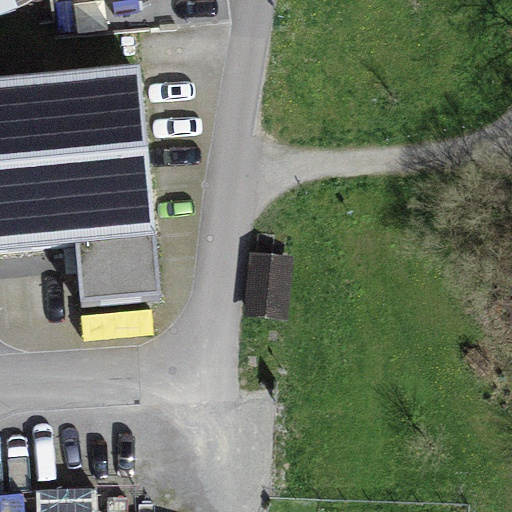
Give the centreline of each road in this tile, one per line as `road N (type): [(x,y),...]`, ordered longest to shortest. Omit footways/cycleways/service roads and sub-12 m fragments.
road 1 (residential): [(0,385),(194,371),(257,0)]
road 2 (track): [(511,141),(298,167),(228,160)]
